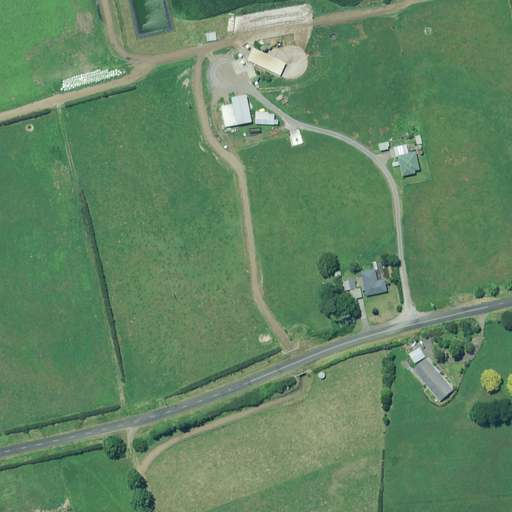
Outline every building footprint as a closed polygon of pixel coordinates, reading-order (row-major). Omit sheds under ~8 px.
[(217,40),(217,33),(207,34),(208,42),(217,40)] [(286,63),(254,48),(248,61),(281,76),(286,63)] [(258,76),(253,67),(247,70),(251,79),(258,76)] [(253,122),(248,95),(233,98),(234,105),(222,107),(226,128),(253,122)] [(275,113),(257,112),(256,124),(275,125),(275,113)] [(390,149),(388,143),(379,145),(380,151),(390,149)] [(399,157),(400,161),(393,162),(394,168),(401,166),(403,176),(421,173),(417,153),(410,154),(408,145),(395,148),(397,158),(399,157)] [(380,281),(378,270),(362,273),(367,296),(388,292),(385,280),(380,281)] [(356,290),(355,280),(344,282),(346,291),(351,290),(353,300),(363,298),(361,289),(356,290)] [(454,390),(419,348),(410,356),(416,362),(409,368),(424,386),(426,385),(441,401),(454,390)]
